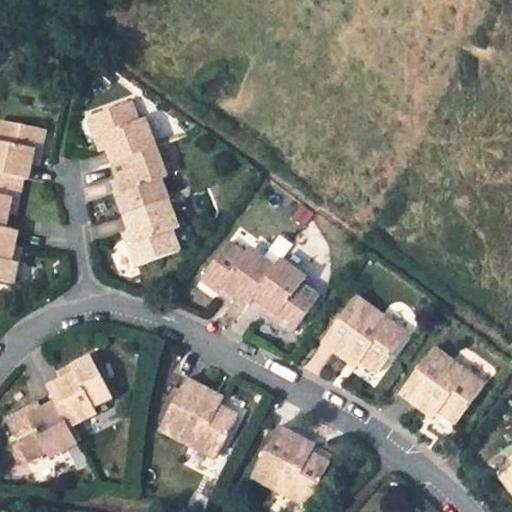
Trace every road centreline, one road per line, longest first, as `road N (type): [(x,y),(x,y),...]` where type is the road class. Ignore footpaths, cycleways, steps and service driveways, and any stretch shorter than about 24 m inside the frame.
road 1 (residential): [(462,511),(388,444),(306,394),(198,338),(132,312),(88,308)]
road 2 (residential): [(66,169),(88,308)]
